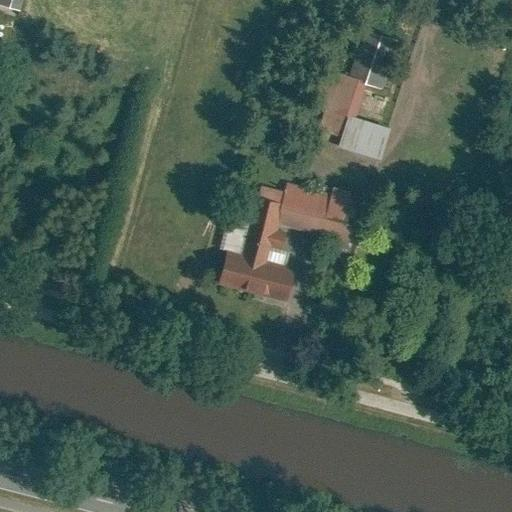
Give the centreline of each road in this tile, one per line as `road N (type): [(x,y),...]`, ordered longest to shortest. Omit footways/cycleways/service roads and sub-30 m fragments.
road 1 (unclassified): [(0,297),(511,431)]
road 2 (primary): [(0,471),(152,511)]
